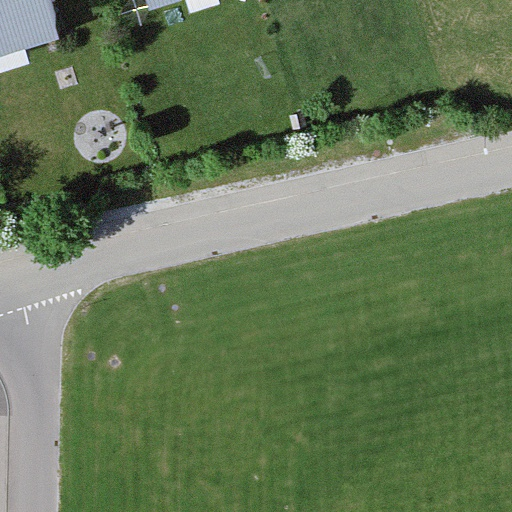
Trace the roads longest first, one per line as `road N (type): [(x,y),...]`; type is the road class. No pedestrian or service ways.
road 1 (residential): [(5,283),(511,160)]
road 2 (residential): [(5,283),(36,407),(34,511)]
